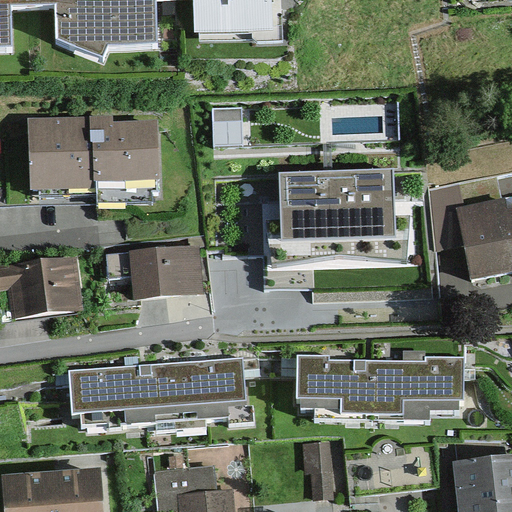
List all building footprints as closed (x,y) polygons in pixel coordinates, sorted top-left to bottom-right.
[(0,57),(12,58),(11,12),(56,11),(56,47),(103,66),(107,54),(159,53),(158,5),(177,5),(176,0),(144,0),(145,0),(107,1),(106,0),(74,0),(75,2),(47,2),(46,0),(18,0),(18,1),(0,1),(0,57)] [(278,0),(201,0),(203,39),(280,35),(278,0)] [(216,108),(215,146),(244,147),(245,109),(216,108)] [(161,121),(32,126),(35,189),(163,184),(161,121)] [(511,209),(510,209),(504,177),(459,185),(476,279),(511,271),(511,209)] [(393,178),(280,183),(283,254),(396,249),(393,178)] [(206,295),(201,247),(110,257),(113,281),(136,279),(139,303),(206,295)] [(87,311),(79,259),(0,269),(0,294),(15,293),(19,321),(87,311)] [(315,261),(267,263),(269,291),(317,288),(315,261)] [(330,360),(297,360),(297,411),(300,411),(300,420),(340,421),(340,426),(403,427),(403,432),(430,432),(430,423),(459,423),(459,412),(464,412),(464,362),(425,361),(425,355),(403,354),(403,365),(330,364),(330,360)] [(243,362),(69,374),(72,425),(125,421),(126,436),(248,428),(243,362)] [(336,443),(339,504),(351,504),(348,443),(336,443)] [(327,502),(336,502),(333,444),(324,444),(327,502)] [(511,511),(511,461),(462,468),(467,511),(511,511)] [(238,511),(236,492),(219,493),(217,466),(157,471),(160,511),(238,511)] [(106,511),(104,477),(4,485),(6,511),(106,511)]
